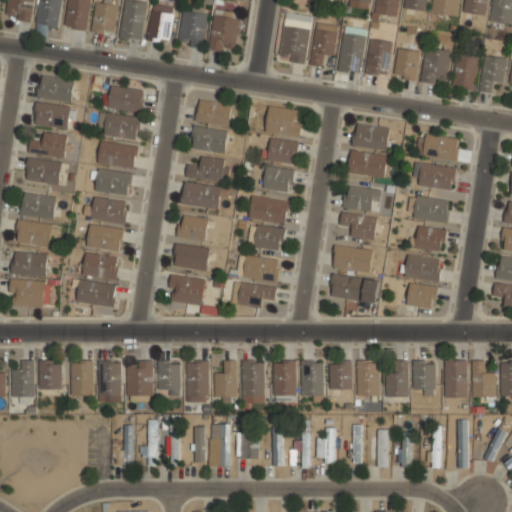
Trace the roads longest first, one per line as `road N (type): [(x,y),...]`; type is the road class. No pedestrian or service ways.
road 1 (residential): [(0,41),(511,120)]
road 2 (residential): [(0,332),(511,330)]
road 3 (residential): [(55,511),(99,492),(150,490),(428,494),(454,511)]
road 4 (residential): [(176,70),(137,331)]
road 5 (residential): [(333,93),(301,331)]
road 6 (residential): [(493,117),(462,330)]
road 7 (residential): [(16,44),(0,166)]
